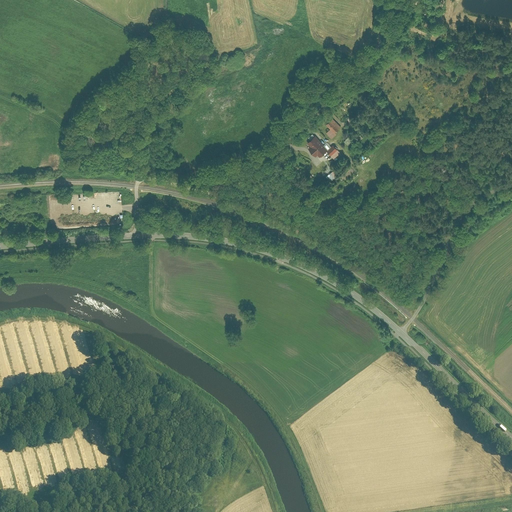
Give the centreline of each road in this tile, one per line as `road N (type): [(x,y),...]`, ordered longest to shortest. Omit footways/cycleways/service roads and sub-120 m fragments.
road 1 (secondary): [(511,439),(373,307),(274,254),(216,238),(150,234),(0,246)]
road 2 (track): [(141,177),(226,194),(382,52),(415,0)]
road 3 (track): [(0,324),(40,317),(118,342),(212,408),(240,439)]
road 4 (track): [(141,177),(136,123),(200,62),(172,43),(148,42),(136,75)]
road 5 (track): [(401,332),(464,215),(511,186)]
